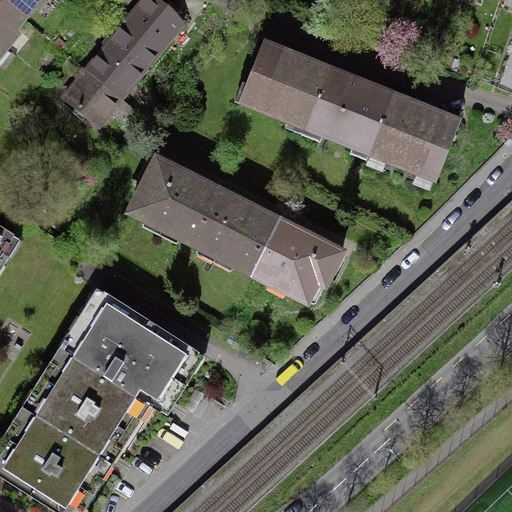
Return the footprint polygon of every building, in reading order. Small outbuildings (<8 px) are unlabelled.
[(0,0),(0,46),(23,18),(0,0)] [(0,0),(23,18),(38,0),(0,0)] [(160,3),(153,0),(144,0),(127,21),(87,69),(64,97),(99,125),(110,111),(123,121),(133,109),(121,98),(181,25),(172,13),(160,3)] [(240,103),(306,129),(329,70),(297,57),(264,44),(240,103)] [(365,85),(329,70),(306,129),(370,154),(393,96),(365,85)] [(393,96),(370,154),(434,180),(458,122),(434,112),(393,96)] [(181,171),(157,159),(145,183),(142,189),(130,213),(198,247),(214,216),(207,213),(218,192),(207,186),(208,185),(181,171)] [(248,207),(218,192),(207,213),(214,216),(198,247),(252,274),(278,222),(248,207)] [(289,228),(278,222),(252,274),(306,301),(316,281),(324,285),(329,275),(331,271),(341,252),(319,241),(290,226),(289,228)] [(0,258),(14,236),(0,227),(0,258)] [(166,403),(198,352),(104,292),(0,456),(0,476),(56,511),(73,511),(81,499),(105,461),(122,435),(143,401),(160,412),(166,403)]
